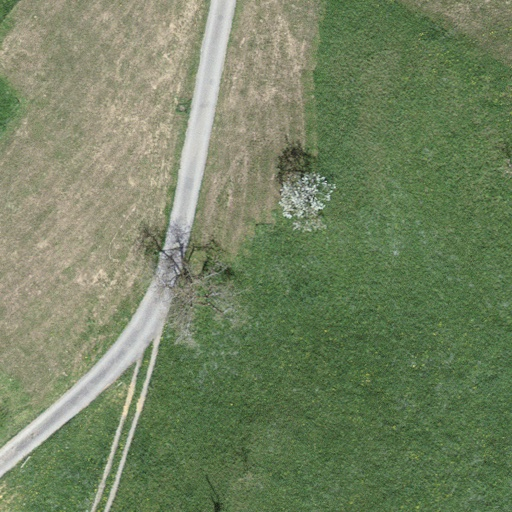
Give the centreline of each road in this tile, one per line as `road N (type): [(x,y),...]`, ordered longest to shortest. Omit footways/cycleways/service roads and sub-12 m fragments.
road 1 (track): [(94,511),(161,310),(223,0)]
road 2 (track): [(0,464),(110,370),(161,310)]
